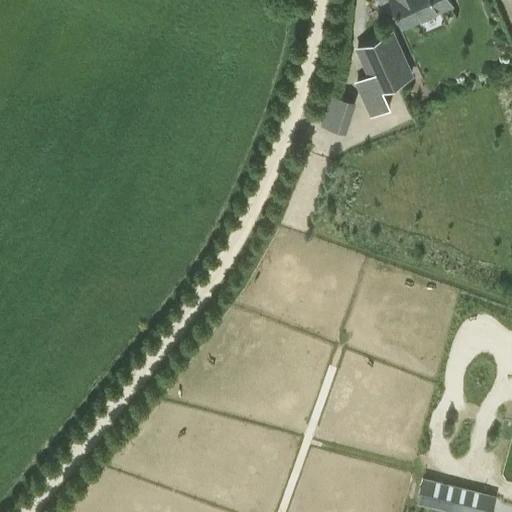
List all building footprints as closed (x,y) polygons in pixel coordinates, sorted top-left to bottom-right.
[(380,0),(381,0),(391,0),(403,26),(453,4),(450,0),(380,0)] [(411,75),(403,55),(393,29),(357,46),(369,73),(356,79),(370,113),(389,103),(383,88),(411,75)] [(350,104),(330,97),(322,123),(321,125),(340,132),(350,104)] [(436,451),(434,473),(451,474),(453,453),(436,451)] [(421,478),(416,501),(462,511),(491,511),(496,495),(421,478)]
